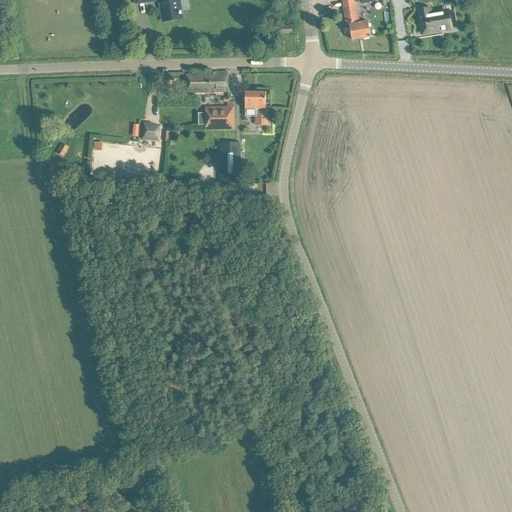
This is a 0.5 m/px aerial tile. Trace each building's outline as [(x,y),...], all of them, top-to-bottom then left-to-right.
[(136,0),(137,2),(146,0),(160,0),(161,2),(162,1),(163,6),(162,6),(164,21),(182,18),(181,14),(182,14),(181,10),(178,0),(136,0)] [(342,0),(347,25),(350,25),(352,40),(359,39),(356,24),(352,24),(350,13),(352,13),(350,5),(357,3),(357,2),(355,3),(354,0),(342,0)] [(352,13),(350,13),(352,24),(356,24),(359,39),(374,36),(372,28),(372,27),(370,27),(369,21),(360,23),(357,3),(350,5),(352,13)] [(461,10),(433,9),(433,23),(439,24),(439,27),(461,27),(461,24),(463,24),(463,16),(461,16),(461,10)] [(228,72),(219,72),(210,72),(210,74),(186,75),(186,91),(191,91),(191,92),(219,92),(229,92),(228,72)] [(266,92),(246,92),(245,109),(256,109),(256,123),(266,123),(266,92)] [(229,98),(225,98),(223,98),(224,107),(205,107),(206,129),(234,129),(233,101),(229,101),(229,98)] [(153,124),(143,123),(142,140),(159,141),(160,128),(152,127),(153,124)] [(240,142),(230,142),(220,143),(221,185),(241,184),(240,142)] [(69,148),(62,143),(57,151),(65,156),(69,148)]
